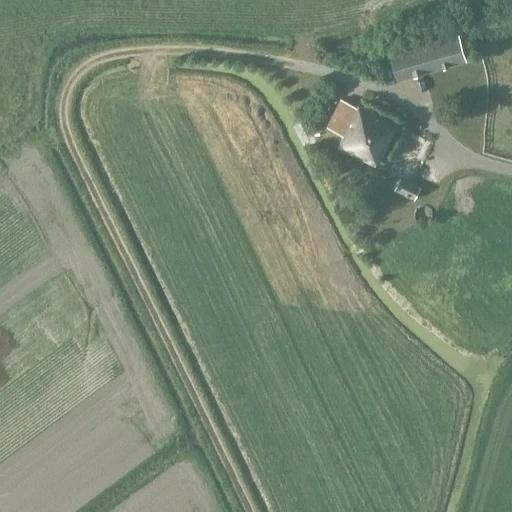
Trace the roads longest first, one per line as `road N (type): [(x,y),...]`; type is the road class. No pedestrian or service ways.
road 1 (track): [(247,511),(76,158),(62,120),(63,95),(78,72),(122,54),(195,51),(294,65)]
road 2 (unclassified): [(294,65),(394,96),(455,152),(511,172)]
